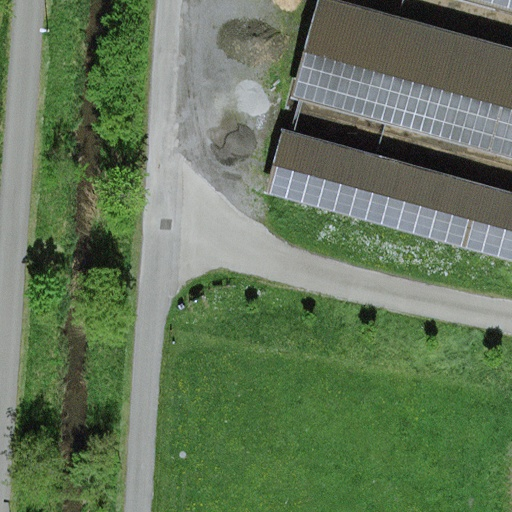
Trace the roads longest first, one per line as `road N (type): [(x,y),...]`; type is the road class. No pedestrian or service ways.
road 1 (unclassified): [(135,511),(169,0)]
road 2 (unclassified): [(0,465),(34,0)]
